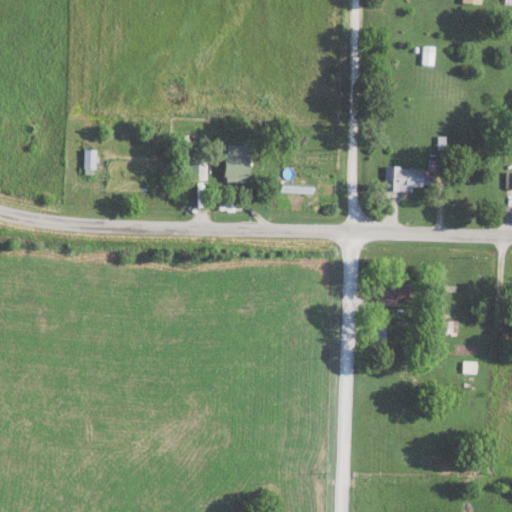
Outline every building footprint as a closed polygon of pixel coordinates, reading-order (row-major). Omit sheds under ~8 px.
[(432,65),(432,46),(421,46),(421,65),(432,65)] [(249,145),(224,145),(224,182),(249,182),(249,145)] [(95,174),(95,149),(83,149),(83,174),(95,174)] [(423,190),(423,167),(383,167),(383,190),(423,190)] [(376,305),(408,305),(408,283),(376,283),(376,305)] [(385,320),(369,320),(369,350),(385,350),(385,320)]
